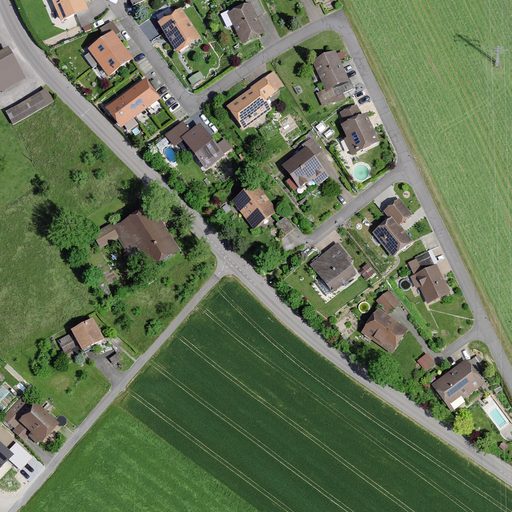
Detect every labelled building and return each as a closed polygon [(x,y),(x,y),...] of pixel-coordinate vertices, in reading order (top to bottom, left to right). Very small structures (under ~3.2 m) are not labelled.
[(86,10),(81,0),(52,0),(62,20),(86,10)] [(264,36),(250,6),(229,16),(243,46),(264,36)] [(159,27),(179,56),(201,41),(181,12),(159,27)] [(88,54),(109,81),(134,61),(113,34),(88,54)] [(0,91),(4,93),(26,81),(9,51),(0,56),(0,91)] [(336,54),(313,65),(327,95),(350,84),(336,54)] [(284,89),(273,74),(250,91),(251,92),(227,110),(244,134),(273,114),(265,103),(284,89)] [(161,102),(145,82),(107,113),(123,132),(161,102)] [(45,91),(6,116),(13,128),(53,103),(45,91)] [(380,147),(367,117),(362,120),(357,108),(340,115),(346,128),(342,129),(347,142),(345,142),(352,159),(380,147)] [(194,133),(185,123),(165,139),(172,146),(179,140),(206,174),(225,158),(200,128),(194,133)] [(330,180),(306,152),(282,172),(301,196),(314,185),(318,190),(330,180)] [(258,188),(234,205),(254,234),(278,217),(258,188)] [(385,216),(391,224),(374,237),(395,262),(414,246),(401,230),(414,219),(400,203),(385,216)] [(100,253),(119,243),(139,279),(180,257),(155,210),(114,232),(111,228),(92,238),(100,253)] [(353,264),(338,247),(310,271),(332,296),(357,274),(350,267),(353,264)] [(417,263),(409,267),(430,309),(453,298),(438,268),(423,275),(417,263)] [(391,293),(377,304),(388,318),(401,307),(391,293)] [(409,334),(379,314),(363,337),(393,358),(409,334)] [(79,349),(83,356),(104,345),(93,324),(72,335),(73,336),(59,344),(65,356),(79,349)] [(418,365),(426,375),(436,367),(428,357),(418,365)] [(467,364),(433,390),(454,417),(467,406),(465,403),(486,387),(467,364)] [(19,425),(44,446),(61,426),(36,405),(19,425)] [(0,440),(0,467),(8,458),(21,470),(32,457),(17,443),(10,450),(0,440)]
